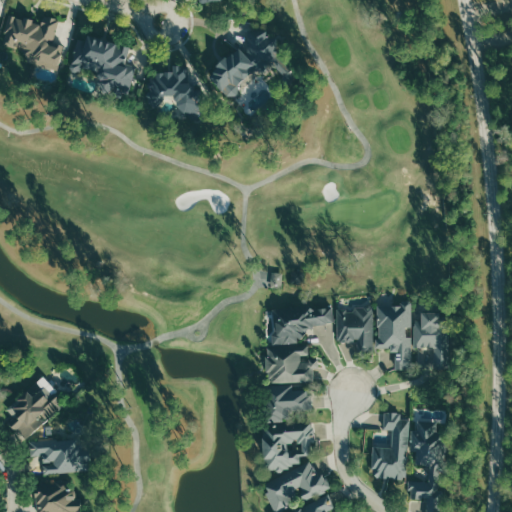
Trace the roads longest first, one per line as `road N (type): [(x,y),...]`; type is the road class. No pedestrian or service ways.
road 1 (secondary): [(462,0),(495,244),(490,511)]
road 2 (residential): [(387,511),(346,475),(340,420),(350,392)]
